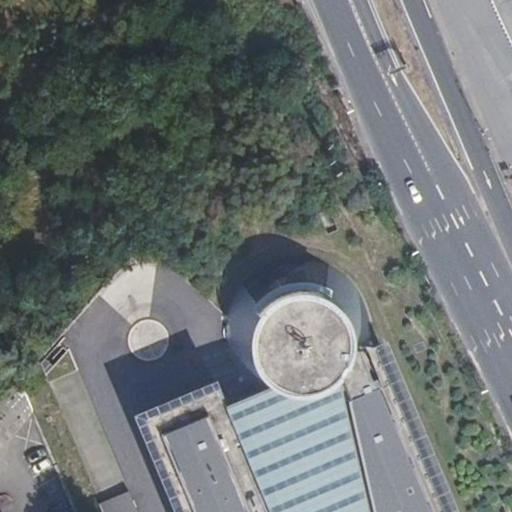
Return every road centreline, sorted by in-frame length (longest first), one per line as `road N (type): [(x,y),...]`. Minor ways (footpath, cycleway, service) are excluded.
road 1 (motorway): [(330,0),(407,171),(489,305)]
road 2 (motorway): [(357,0),(439,162),(489,305)]
